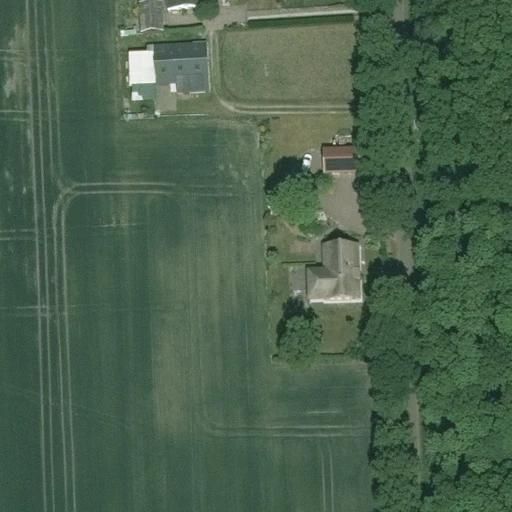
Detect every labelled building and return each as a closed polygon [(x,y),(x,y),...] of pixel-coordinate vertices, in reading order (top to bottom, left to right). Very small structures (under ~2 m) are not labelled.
[(166,0),(167,10),(206,8),(205,0),(166,0)] [(157,3),(139,4),(141,34),(162,33),(162,15),(158,15),(157,3)] [(147,47),(147,55),(130,56),(131,90),(177,88),(178,94),(209,93),(206,44),(147,47)] [(323,151),(324,176),(363,175),(362,150),(323,151)] [(308,273),(308,277),(309,300),(325,300),(325,301),(359,300),(357,247),(323,247),(324,272),(308,273)]
